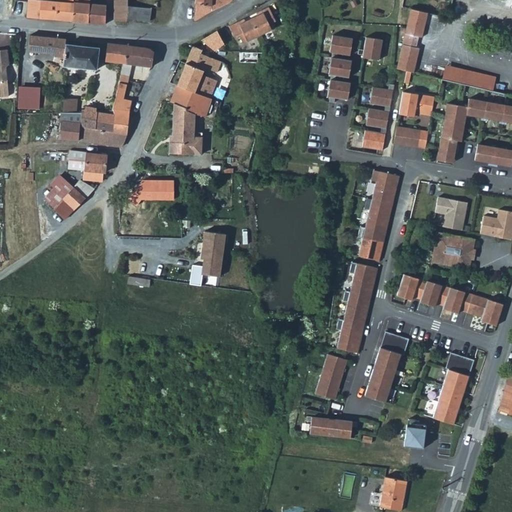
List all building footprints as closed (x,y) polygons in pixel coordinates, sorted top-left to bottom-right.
[(28,0),(27,14),(57,17),(57,0),(28,0)] [(74,19),(74,0),(57,0),(57,17),(74,19)] [(74,0),(74,19),(88,20),(90,1),(89,0),(74,0)] [(96,0),(97,1),(90,1),(88,20),(104,22),(106,0),(96,0)] [(128,3),(128,0),(112,0),(113,18),(127,18),(127,17),(128,3)] [(212,7),(212,2),(195,1),(194,19),(212,7)] [(127,17),(149,19),(151,6),(128,3),(127,17)] [(244,41),(275,26),(272,20),(276,18),(270,4),(262,8),(263,11),(241,22),(239,20),(230,25),(236,37),(241,35),(244,41)] [(406,20),(423,24),(426,9),(410,5),(406,20)] [(418,33),(421,34),(423,24),(406,20),(403,35),(417,38),(418,33)] [(217,48),(227,40),(219,28),(205,37),(217,48)] [(67,41),(67,36),(18,31),(18,57),(28,57),(28,49),(65,53),(64,63),(97,67),(99,45),(67,41)] [(353,38),(333,35),(330,52),(332,52),(337,53),(350,55),(353,38)] [(396,65),(413,69),(418,45),(415,44),(417,38),(403,35),(396,65)] [(383,40),(366,37),(364,50),(363,54),(363,57),(379,60),(383,40)] [(108,40),(106,60),(123,62),(128,43),(108,40)] [(120,74),(128,76),(131,63),(151,66),(153,50),(152,46),(128,43),(123,62),(120,74)] [(176,82),(209,95),(222,60),(198,50),(200,47),(190,44),(176,82)] [(0,93),(9,93),(6,62),(9,62),(8,46),(0,46),(0,93)] [(337,57),(332,56),(329,74),(331,74),(336,75),(349,77),(352,60),(337,57)] [(495,74),(445,63),(442,76),(492,87),(495,74)] [(120,74),(118,81),(126,83),(128,76),(120,74)] [(347,99),(350,82),(335,80),(330,79),(327,96),(330,96),(335,97),(347,99)] [(123,97),(126,83),(118,81),(115,96),(123,97)] [(176,82),(170,98),(174,100),(172,118),(173,116),(185,120),(189,108),(189,107),(204,114),(210,96),(209,95),(176,82)] [(20,84),(18,107),(41,109),(42,86),(20,84)] [(372,85),(369,102),(390,104),(393,88),(372,85)] [(435,93),(403,88),(399,110),(415,112),(416,108),(432,111),(435,93)] [(511,100),(469,94),(468,102),(447,99),(439,149),(455,152),(458,136),(462,137),(466,112),(470,113),(471,108),(474,108),(473,111),(482,113),(481,115),(489,116),(489,111),(492,111),(492,114),(500,116),(500,118),(507,119),(508,114),(510,114),(510,117),(511,117),(511,100)] [(69,110),(76,110),(77,97),(63,96),(62,109),(69,110)] [(123,97),(115,96),(114,97),(112,106),(99,109),(100,105),(85,103),(85,107),(81,107),(80,119),(80,123),(127,131),(129,108),(131,99),(123,97)] [(368,107),(365,124),(381,126),(386,127),(389,110),(368,107)] [(193,130),(195,112),(189,108),(185,120),(173,116),(172,118),(170,139),(168,139),(167,150),(200,152),(201,130),(193,130)] [(69,110),(62,109),(62,117),(61,117),(59,136),(79,138),(80,123),(80,119),(68,118),(69,110)] [(121,143),(127,131),(80,123),(79,138),(121,143)] [(397,124),(394,140),(402,141),(405,125),(397,124)] [(413,127),(405,125),(402,141),(410,142),(413,127)] [(413,127),(410,142),(418,144),(420,128),(413,127)] [(428,129),(420,128),(418,144),(418,145),(425,146),(428,129)] [(365,129),(362,146),(377,148),(382,149),(385,132),(365,129)] [(511,145),(478,139),(475,155),(486,157),(487,155),(490,155),(489,160),(498,162),(499,157),(502,157),(501,160),(511,162),(511,161),(511,145)] [(84,167),(83,176),(105,180),(103,170),(105,170),(116,166),(116,153),(70,148),(68,166),(84,167)] [(455,152),(439,149),(438,156),(454,159),(455,152)] [(373,169),(371,180),(376,181),(371,199),(393,204),(399,175),(373,169)] [(66,216),(85,195),(73,183),(64,174),(44,196),(66,216)] [(80,175),(73,183),(85,195),(93,187),(80,175)] [(468,202),(438,196),(435,213),(444,214),(442,225),(463,229),(468,202)] [(365,227),(386,232),(393,204),(371,199),(367,198),(364,208),(369,209),(365,227)] [(120,235),(161,237),(161,224),(131,223),(132,206),(121,205),(120,235)] [(511,239),(511,211),(499,209),(497,217),(484,214),(481,234),(511,240),(511,239)] [(358,255),(380,260),(386,232),(365,227),(360,226),(358,236),(362,237),(358,255)] [(220,276),(225,234),(204,231),(201,258),(203,259),(201,274),(220,276)] [(432,261),(468,269),(470,258),(468,257),(470,249),(472,249),(474,239),(438,232),(432,261)] [(371,296),(378,268),(352,261),(349,272),(354,273),(350,291),(371,296)] [(427,279),(404,271),(398,292),(413,297),(414,293),(422,296),(427,279)] [(150,285),(151,278),(129,276),(128,283),(150,285)] [(450,285),(427,278),(427,279),(422,296),(421,299),(436,304),(437,300),(445,302),(450,285)] [(473,292),(451,285),(450,285),(445,302),(444,306),(459,311),(460,307),(468,309),(473,292)] [(343,319),(365,324),(371,296),(350,291),(345,290),(343,300),(348,301),(343,319)] [(504,302),(473,292),(468,309),(483,314),(481,318),(497,323),(504,302)] [(337,347),(358,352),(365,324),(343,319),(339,318),(336,328),(341,329),(337,347)] [(385,331),(380,347),(382,347),(388,349),(393,333),(385,331)] [(393,333),(388,349),(396,352),(401,336),(393,333)] [(401,336),(396,352),(401,353),(404,354),(409,338),(401,336)] [(378,352),(375,363),(377,363),(396,369),(401,353),(396,352),(388,349),(382,347),(380,353),(378,352)] [(451,352),(445,367),(448,368),(453,370),(458,354),(451,352)] [(347,359),(327,353),(315,393),(335,399),(347,359)] [(458,354),(453,370),(461,372),(466,357),(458,354)] [(474,359),(466,357),(461,372),(468,375),(469,375),(474,359)] [(373,368),(370,379),(371,380),(391,386),(396,369),(377,363),(375,369),(373,368)] [(448,368),(443,385),(463,391),(464,391),(468,381),(466,380),(468,375),(461,372),(453,370),(448,368)] [(511,374),(509,373),(499,406),(511,410),(511,374)] [(368,384),(365,395),(386,402),(391,386),(371,380),(370,385),(368,384)] [(443,385),(438,401),(457,407),(459,408),(462,397),(461,396),(463,391),(443,385)] [(438,401),(433,417),(454,424),(457,413),(456,413),(457,407),(438,401)] [(350,438),(352,421),(312,416),(309,433),(350,438)] [(407,425),(404,445),(424,447),(426,428),(407,425)] [(375,489),(373,502),(401,507),(407,477),(385,473),(384,482),(380,481),(378,489),(375,489)]
